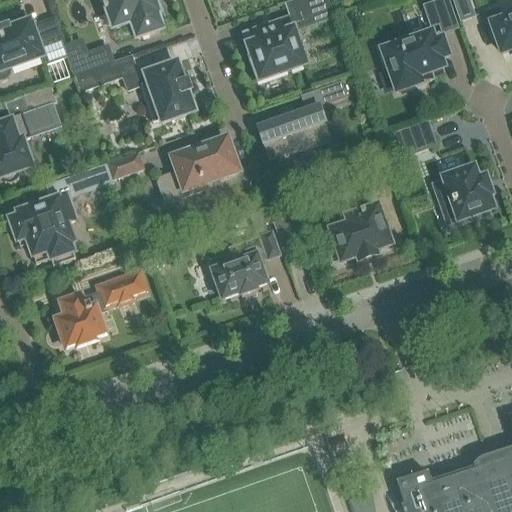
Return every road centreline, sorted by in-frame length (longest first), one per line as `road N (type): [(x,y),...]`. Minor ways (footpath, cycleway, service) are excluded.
road 1 (residential): [(57,427),(511,268)]
road 2 (residential): [(57,427),(0,299)]
